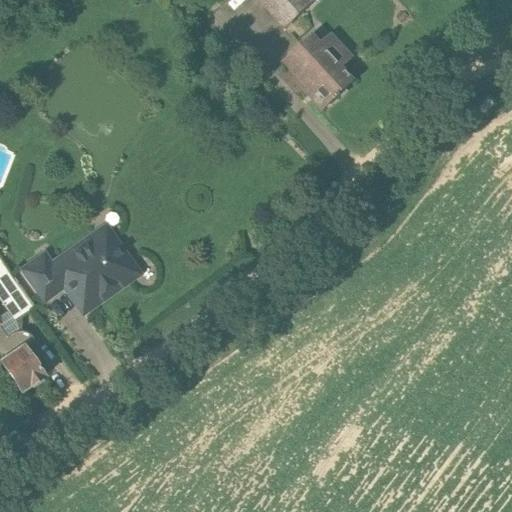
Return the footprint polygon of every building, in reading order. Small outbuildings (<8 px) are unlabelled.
[(256,0),(285,31),(317,1),(315,0),(256,0)] [(311,35),(283,61),(308,89),(312,85),(330,105),(354,83),(343,69),(354,59),(332,46),(342,57),(336,62),(311,35)] [(117,266),(101,243),(76,260),(71,253),(51,267),(44,257),(24,272),(45,301),(64,287),(83,314),(139,275),(127,259),(117,266)] [(0,262),(0,300),(12,319),(13,321),(31,310),(0,262)] [(11,353),(0,336),(0,362),(21,394),(32,387),(33,389),(44,382),(42,380),(45,379),(22,346),(11,353)]
